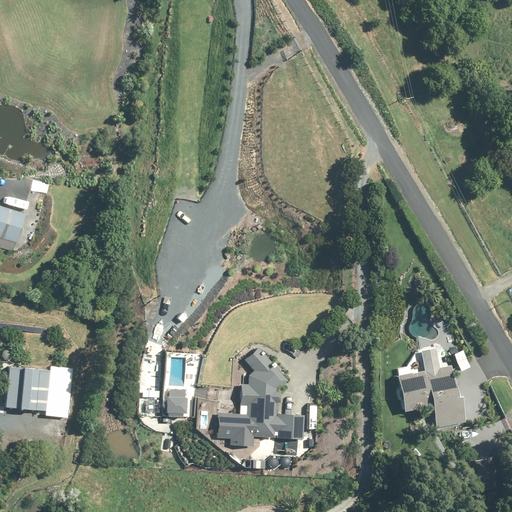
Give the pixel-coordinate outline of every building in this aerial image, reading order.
[(25,214),(0,205),(0,247),(12,251),(25,214)] [(45,327),(0,322),(0,329),(44,334),(45,327)] [(303,438),(304,415),(277,412),(278,401),(281,401),(282,388),(279,387),(289,379),(259,346),(244,359),(253,370),(252,371),(251,372),(251,373),(250,373),(250,374),(250,375),(249,375),(249,376),(249,377),(249,378),(249,379),(249,380),(249,381),(249,382),(249,383),(241,383),(240,406),(247,407),(247,412),(229,412),(228,435),(303,438)] [(424,367),(396,373),(404,411),(431,405),(435,428),(466,421),(455,365),(441,367),(436,346),(420,350),(424,367)] [(463,349),(454,353),(461,369),(470,365),(463,349)] [(67,417),(70,367),(50,366),(50,369),(6,366),(4,407),(46,410),(46,416),(67,417)] [(187,397),(168,396),(167,413),(186,414),(187,397)]
